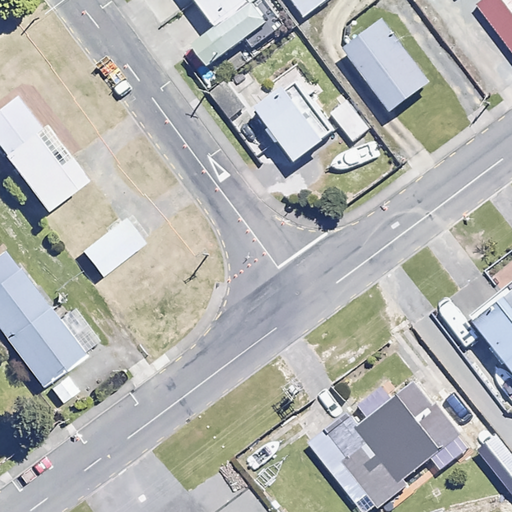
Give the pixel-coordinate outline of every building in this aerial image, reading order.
[(268,17),(255,0),(194,0),(228,47),(268,17)] [(287,0),(302,20),(330,0),(287,0)] [(391,14),(343,44),(392,118),(440,88),(391,14)] [(313,63),(246,112),(295,178),(361,129),(313,63)] [(9,95),(0,101),(0,154),(46,216),(93,181),(50,123),(36,131),(9,95)] [(117,213),(74,247),(95,275),(139,241),(117,213)] [(6,248),(0,251),(0,327),(42,382),(83,355),(6,248)] [(511,275),(459,315),(511,386),(511,275)] [(78,393),(67,375),(49,386),(60,404),(78,393)] [(351,410),(313,438),(361,503),(472,422),(444,383),(370,437),(351,410)] [(326,511),(316,496),(296,509),(297,511),(326,511)]
